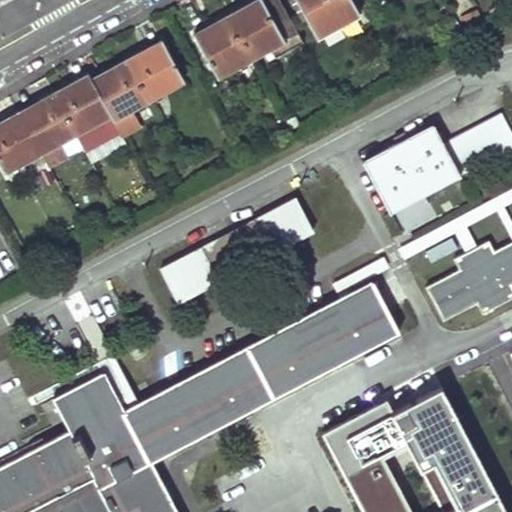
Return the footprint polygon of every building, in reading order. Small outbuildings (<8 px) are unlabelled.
[(0,0),(0,11),(20,0),(0,0)] [(250,0),(246,2),(227,13),(251,58),(270,48),(285,40),(289,48),(302,41),(278,0),(250,0)] [(297,0),(317,36),(359,13),(351,0),(297,0)] [(208,24),(193,32),(218,77),(251,58),(227,13),(208,24)] [(139,50),(125,57),(148,100),(184,79),(161,38),(139,50)] [(285,40),(270,48),(274,56),(289,48),(285,40)] [(112,65),(91,77),(120,130),(122,135),(141,125),(132,108),(148,100),(125,57),(112,65)] [(61,84),(51,89),(83,147),(84,149),(120,130),(91,77),(87,71),(61,84)] [(30,101),(16,108),(17,110),(46,163),(47,165),(83,147),(51,89),(30,101)] [(0,120),(0,162),(5,172),(32,158),(36,168),(46,163),(17,110),(0,120)] [(432,122),(362,160),(390,213),(460,174),(459,172),(511,142),(511,135),(499,112),(444,142),(432,122)] [(511,190),(400,249),(404,258),(456,231),(467,252),(477,247),(467,226),(498,210),(511,237),(511,221),(504,207),(511,202),(511,190)] [(294,196),(160,266),(178,300),(312,230),(294,196)] [(426,287),(443,321),(477,303),(482,314),(511,298),(511,242),(495,251),(489,241),(477,247),(467,252),(454,259),(460,269),(426,287)] [(382,257),(333,284),(338,294),(347,289),(374,275),(388,267),(382,257)] [(0,511),(177,511),(153,465),(405,334),(374,275),(347,289),(338,294),(122,406),(105,373),(54,399),(71,430),(0,467),(0,511)] [(508,511),(442,386),(399,409),(393,399),(328,433),(370,511),(508,511)] [(260,511),(253,499),(229,511),(260,511)]
